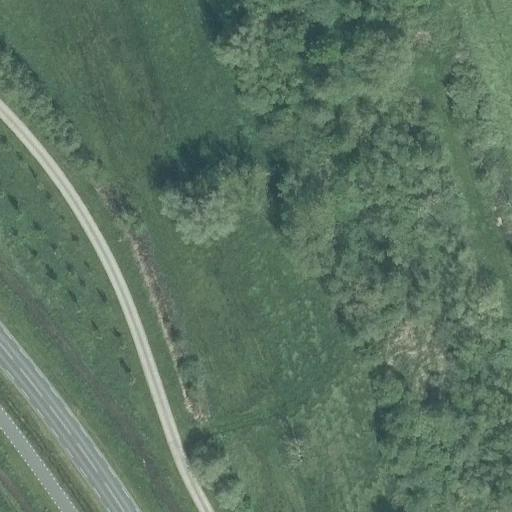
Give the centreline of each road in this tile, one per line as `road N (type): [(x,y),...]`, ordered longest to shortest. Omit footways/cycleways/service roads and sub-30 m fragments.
road 1 (unclassified): [(0,110),(79,211),(204,511)]
road 2 (primary): [(122,511),(0,345)]
